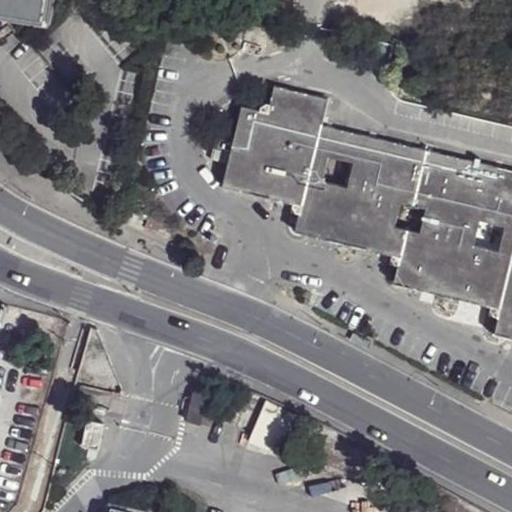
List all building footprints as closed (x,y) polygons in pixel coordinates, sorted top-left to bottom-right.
[(50,0),(0,0),(0,14),(47,22),(50,0)] [(494,335),(511,339),(511,172),(325,125),(330,100),(275,87),(271,105),(263,104),(261,112),(243,106),(235,143),(212,139),(207,160),(228,165),(224,187),(293,204),(291,214),(299,216),(295,233),(390,256),(390,264),(398,265),(394,284),(492,308),(489,315),(498,318),(494,335)] [(194,390),(192,406),(204,407),(208,394),(194,390)] [(190,406),(187,421),(200,424),(204,407),(192,406),(190,406)] [(83,416),(77,442),(93,446),(100,420),(83,416)]
